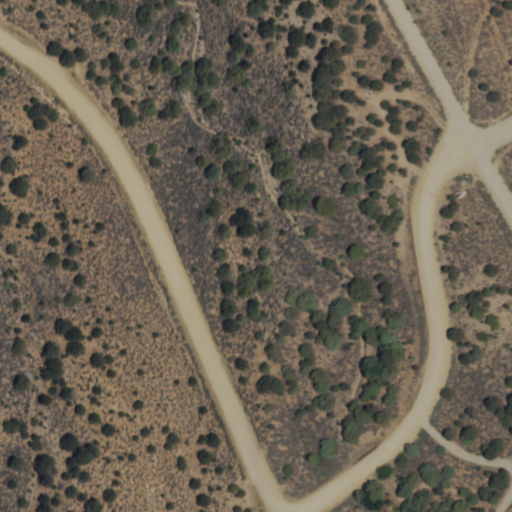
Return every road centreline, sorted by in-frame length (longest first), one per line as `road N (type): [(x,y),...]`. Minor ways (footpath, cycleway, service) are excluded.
road 1 (residential): [(273,511),(135,183),(100,122),(58,74),(0,31)]
road 2 (residential): [(291,511),(407,415),(424,373),(426,328),(415,208),(429,171),(471,143)]
road 3 (residential): [(392,0),(511,218)]
